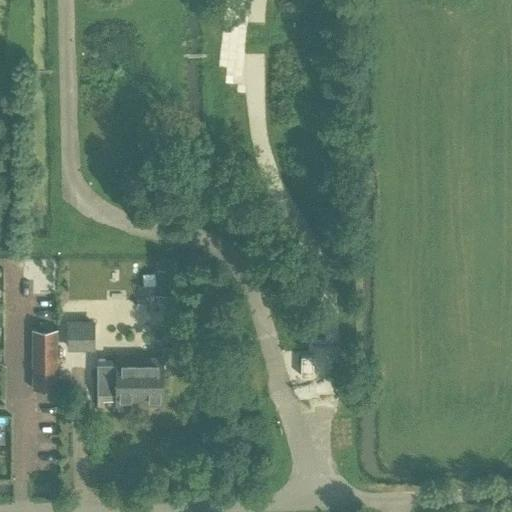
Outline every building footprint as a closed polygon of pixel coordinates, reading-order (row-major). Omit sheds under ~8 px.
[(93,346),(93,345),(92,322),(68,322),(68,347),(93,346)] [(32,344),(56,344),(56,328),(32,329),(32,344)] [(32,358),(56,358),(56,344),(32,344),(32,358)] [(313,357),(301,356),(301,376),(312,376),(313,357)] [(162,402),(162,369),(186,369),(186,357),(114,357),(115,367),(98,367),(98,397),(117,397),(117,402),(162,402)] [(32,373),(57,373),(56,358),(32,358),(32,373)] [(57,373),(32,373),(32,389),(57,388),(57,373)]
